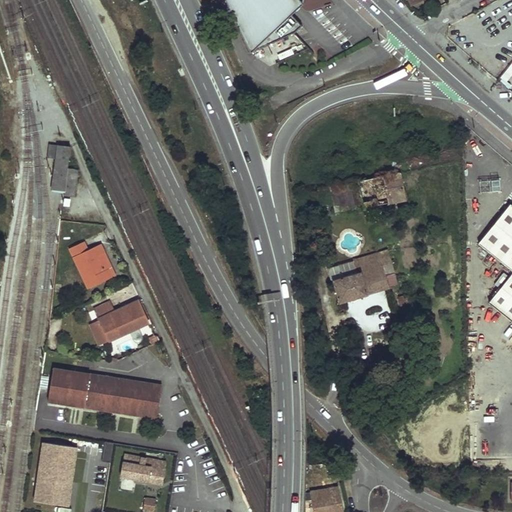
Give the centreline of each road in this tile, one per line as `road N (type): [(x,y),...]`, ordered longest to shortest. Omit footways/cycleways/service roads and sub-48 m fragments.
road 1 (residential): [(374,467),(270,364),(226,300),(82,0)]
road 2 (primary): [(164,0),(261,230),(277,301),(280,511)]
road 3 (unclassified): [(241,511),(242,499),(78,153)]
road 4 (primary): [(284,265),(260,178),(187,0)]
road 5 (primary): [(284,265),(274,174),(283,132),(321,101),(388,85)]
road 6 (primary): [(295,511),(284,265)]
road 7 (unknown): [(330,424),(342,342),(327,271)]
road 8 (unknown): [(511,386),(483,343),(479,267)]
